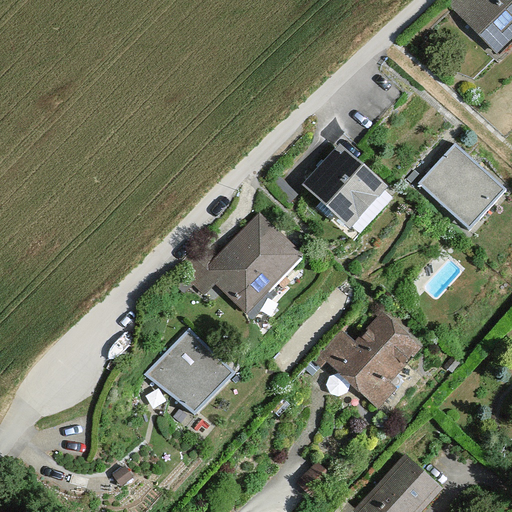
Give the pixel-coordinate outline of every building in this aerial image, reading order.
[(511,44),(511,0),(459,0),(451,9),(501,56),(511,44)] [(343,144),(305,180),(361,238),(399,202),(343,144)] [(511,197),(456,145),(418,186),(472,238),(511,197)] [(182,267),(248,325),(305,261),(258,218),(222,258),(205,242),(182,267)] [(317,355),(381,410),(428,357),(384,319),(359,347),(340,330),(317,355)] [(195,327),(151,371),(195,415),(239,372),(195,327)] [(438,511),(449,500),(407,460),(358,511),(438,511)] [(322,461),(299,482),(315,499),(337,478),(322,461)]
